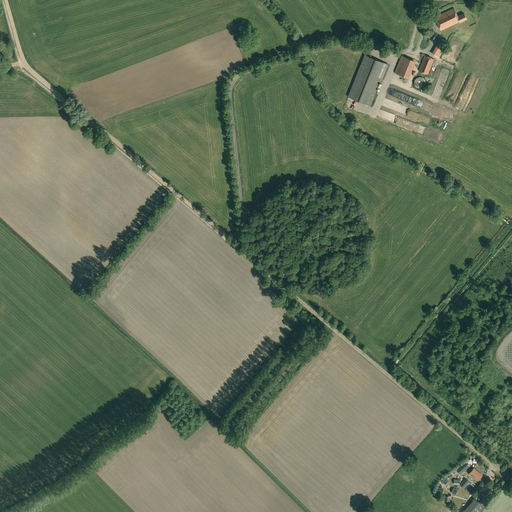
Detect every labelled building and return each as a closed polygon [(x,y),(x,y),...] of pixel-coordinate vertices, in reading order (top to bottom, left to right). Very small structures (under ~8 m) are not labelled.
[(454,8),(435,17),(441,30),(458,22),(455,17),(458,16),(454,8)] [(467,19),(464,13),(458,16),(455,17),(458,22),(460,21),(461,22),(467,19)] [(434,54),(439,57),(448,42),(443,39),(434,54)] [(349,97),(370,105),(380,81),(381,81),(388,64),(365,55),(349,97)] [(416,61),(401,55),(395,72),(409,78),(416,61)] [(425,55),(419,70),(428,74),(434,59),(425,55)] [(464,463),(456,470),(460,474),(468,467),(464,463)] [(469,473),(478,480),(482,475),(474,468),(469,473)] [(465,478),(460,484),(464,488),(470,482),(465,478)] [(475,498),(462,511),(478,511),(487,502),(483,498),(479,502),(475,498)]
